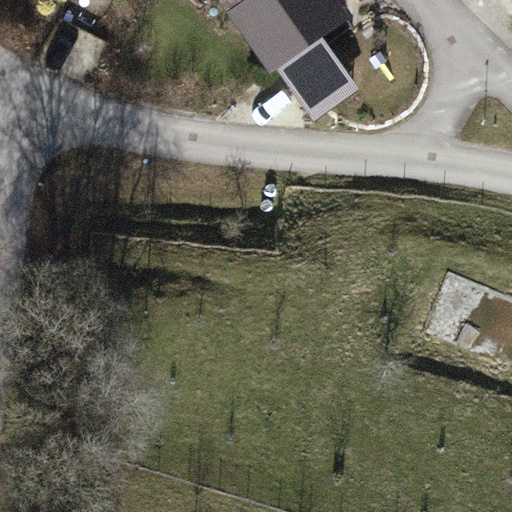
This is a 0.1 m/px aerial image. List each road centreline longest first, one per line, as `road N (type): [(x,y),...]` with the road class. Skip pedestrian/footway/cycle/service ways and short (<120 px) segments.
road 1 (residential): [(21,118),(433,164)]
road 2 (tertiary): [(0,254),(21,118)]
road 3 (residential): [(480,52),(433,164)]
